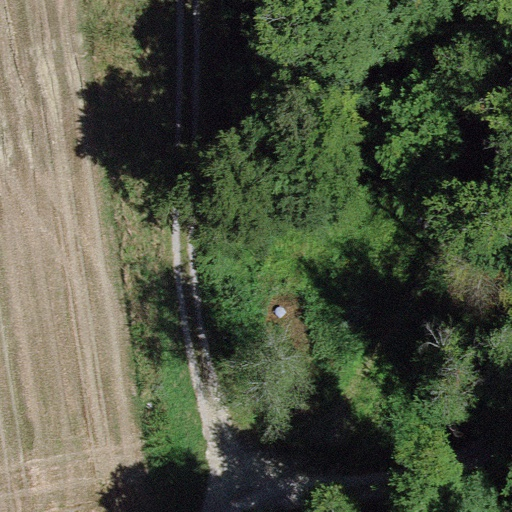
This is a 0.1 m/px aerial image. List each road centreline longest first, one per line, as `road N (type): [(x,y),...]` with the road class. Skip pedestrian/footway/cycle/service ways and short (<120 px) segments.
road 1 (track): [(248,506),(179,273),(180,0)]
road 2 (track): [(242,511),(511,435)]
